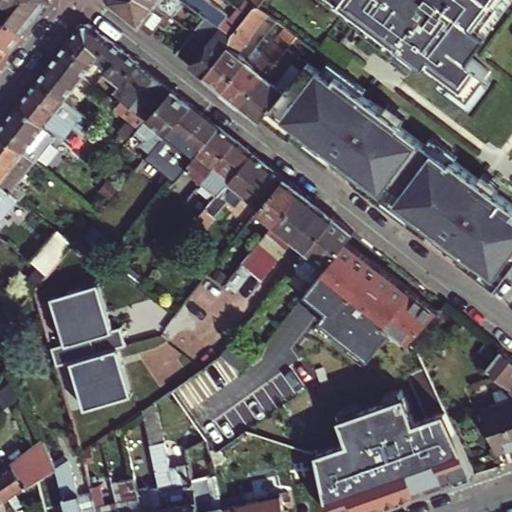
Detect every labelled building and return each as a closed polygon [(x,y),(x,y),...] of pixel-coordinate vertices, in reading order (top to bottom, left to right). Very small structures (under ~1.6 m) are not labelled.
[(6,0),(2,5),(15,14),(9,22),(24,33),(50,0),(6,0)] [(153,0),(111,0),(154,33),(163,21),(168,25),(175,16),(171,14),(153,0)] [(181,0),(153,0),(171,14),(181,0)] [(188,0),(207,15),(221,25),(231,33),(240,22),(229,14),(211,0),(188,0)] [(257,0),(240,0),(236,6),(246,14),(254,4),(257,0)] [(363,14),(343,0),(329,0),(358,21),(363,14)] [(343,0),(363,14),(358,21),(393,47),(394,47),(399,41),(417,55),(442,73),(469,93),(483,74),(487,68),(469,54),(487,29),(486,28),(479,23),(496,0),(343,0)] [(496,0),(479,23),(486,28),(506,0),(496,0)] [(205,73),(223,87),(248,55),(242,50),(270,15),(254,4),(246,14),(240,22),(231,33),(229,45),(205,73)] [(229,14),(240,22),(246,14),(236,6),(229,14)] [(0,39),(12,48),(24,33),(9,22),(0,14),(0,39)] [(82,23),(68,41),(95,62),(100,54),(113,38),(92,23),(82,23)] [(231,33),(221,25),(192,63),(205,73),(229,45),(231,33)] [(248,55),(223,87),(242,101),(281,51),(288,44),(296,34),(283,25),(263,51),(256,45),(248,55)] [(112,64),(107,71),(124,85),(142,62),(113,38),(100,54),(112,64)] [(0,63),(12,48),(0,39),(0,63)] [(68,41),(39,76),(74,103),(76,101),(68,94),(86,73),(90,76),(93,72),(89,68),(95,62),(68,41)] [(417,55),(399,41),(394,47),(393,47),(412,62),(417,55)] [(281,51),(242,101),(261,116),(271,104),(301,66),(293,60),(299,52),(288,44),(281,51)] [(328,75),(306,59),(301,66),(271,104),(300,126),(298,128),(308,136),(339,159),(362,176),(363,174),(387,193),(412,211),(410,213),(412,214),(437,233),(453,246),(455,244),(464,251),(476,259),(484,266),(503,279),(508,272),(511,267),(511,199),(497,189),(479,176),(454,157),(453,156),(450,160),(425,142),(400,124),(402,120),(384,107),(362,91),(337,73),(333,79),(328,75)] [(142,62),(124,85),(111,102),(118,107),(116,109),(132,121),(139,112),(148,119),(174,87),(142,62)] [(366,86),(336,64),(328,75),(333,79),(337,73),(362,91),(366,86)] [(469,93),(442,73),(437,80),(470,104),(489,78),(483,74),(469,93)] [(39,76),(19,102),(58,133),(64,137),(73,127),(84,136),(96,121),(74,103),(39,76)] [(155,147),(192,101),(174,87),(148,119),(140,129),(148,136),(141,145),(150,152),(155,147)] [(407,114),(390,100),(384,107),(402,120),(407,114)] [(221,124),(192,101),(155,147),(183,170),(189,165),(221,124)] [(58,133),(19,102),(0,125),(0,128),(26,150),(37,159),(58,133)] [(300,126),(271,104),(261,116),(290,138),(298,128),(300,126)] [(140,129),(148,119),(139,112),(132,121),(129,125),(139,132),(140,129)] [(204,177),(238,137),(221,124),(189,165),(204,177)] [(0,181),(12,192),(15,188),(31,168),(19,159),(26,150),(0,128),(0,181)] [(432,133),(425,142),(450,160),(453,156),(454,157),(458,152),(432,133)] [(339,159),(308,136),(304,141),(408,219),(412,214),(410,213),(412,211),(387,193),(363,174),(362,176),(339,159)] [(219,191),(253,149),(238,137),(204,177),(219,191)] [(285,174),(253,149),(219,191),(186,231),(198,241),(218,217),(215,215),(228,199),(236,206),(246,193),(261,205),(285,174)] [(19,159),(31,168),(38,159),(37,159),(26,150),(19,159)] [(502,181),(485,169),(479,176),(497,189),(502,181)] [(261,205),(258,208),(276,222),(303,189),(285,174),(261,205)] [(0,181),(0,220),(18,197),(12,192),(0,181)] [(21,186),(18,191),(22,194),(26,190),(21,186)] [(22,194),(18,191),(15,188),(12,192),(19,198),(22,194)] [(303,189),(276,222),(227,282),(236,288),(250,270),(262,279),(285,249),(294,238),(306,247),(333,213),(303,189)] [(295,261),(316,277),(347,238),(354,230),(333,213),(306,247),(297,258),(295,261)] [(63,233),(57,228),(32,258),(50,273),(75,242),(63,233)] [(453,246),(437,233),(432,238),(471,267),(476,259),(464,251),(455,244),(453,246)] [(438,310),(347,238),(316,277),(307,289),(330,307),(323,316),(371,354),(385,337),(402,351),(438,310)] [(503,279),(484,266),(479,273),(498,287),(500,283),(503,279)] [(511,291),(511,275),(511,274),(510,273),(508,272),(503,279),(500,283),(511,291)] [(52,345),(58,363),(72,359),(119,345),(127,342),(122,324),(113,327),(100,281),(53,295),(66,341),(52,345)] [(39,301),(36,290),(27,301),(34,307),(39,301)] [(119,345),(72,359),(86,407),(133,393),(119,345)] [(511,355),(502,348),(488,367),(507,383),(511,387),(511,385),(511,355)] [(12,413),(29,399),(19,388),(2,402),(12,413)] [(328,495),(334,511),(360,511),(476,470),(448,410),(417,421),(407,394),(342,418),(351,442),(320,453),(328,495)] [(499,450),(511,445),(511,397),(484,407),(499,450)] [(168,511),(204,511),(198,477),(195,464),(184,467),(188,482),(179,484),(158,398),(143,409),(155,460),(162,458),(164,465),(157,467),(160,479),(168,511)] [(5,470),(0,465),(0,485),(0,486),(8,493),(18,489),(38,478),(60,466),(46,436),(5,470)] [(99,511),(94,491),(80,495),(70,458),(60,466),(69,501),(71,511),(99,511)] [(227,497),(222,472),(212,474),(217,506),(228,504),(227,497)] [(198,477),(204,511),(229,511),(228,504),(217,506),(212,474),(198,477)] [(92,483),(94,491),(99,511),(121,511),(119,504),(124,503),(123,496),(118,497),(114,484),(113,478),(92,483)] [(119,504),(121,511),(143,511),(136,485),(134,478),(114,484),(118,497),(123,496),(124,503),(119,504)] [(168,511),(160,479),(136,485),(143,511),(168,511)] [(0,497),(8,493),(0,486),(0,485),(0,497)] [(227,497),(228,504),(229,511),(288,511),(285,493),(248,500),(247,493),(227,497)] [(16,498),(19,504),(25,501),(21,495),(16,498)] [(48,506),(49,511),(71,511),(69,501),(48,506)]
